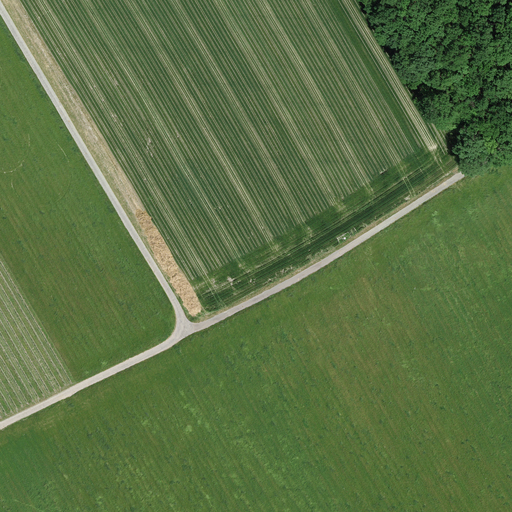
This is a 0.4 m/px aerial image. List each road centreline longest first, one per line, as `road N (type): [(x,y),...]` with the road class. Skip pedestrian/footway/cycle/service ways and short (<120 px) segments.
road 1 (track): [(511,142),(288,283),(178,333)]
road 2 (track): [(178,333),(173,298),(0,6)]
road 3 (track): [(0,426),(178,333)]
